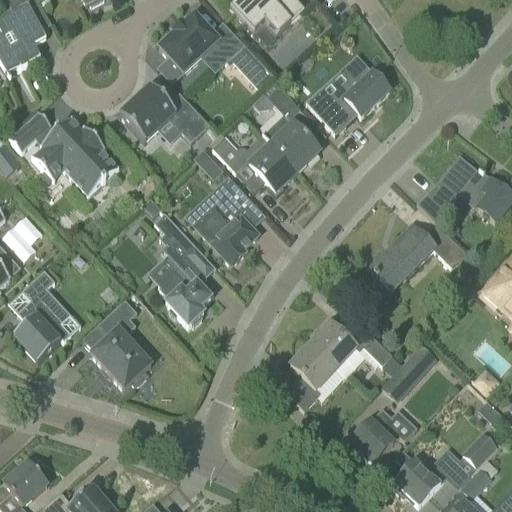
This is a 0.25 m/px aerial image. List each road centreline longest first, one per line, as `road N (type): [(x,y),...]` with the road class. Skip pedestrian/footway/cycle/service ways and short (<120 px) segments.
road 1 (unclassified): [(197,462),(279,290),(443,109)]
road 2 (unclassified): [(197,462),(0,401)]
road 3 (residential): [(119,45),(89,39),(72,50),(65,69),(71,89),(87,101),(116,98),(129,82),(126,52)]
road 4 (unclassified): [(443,109),(363,0)]
